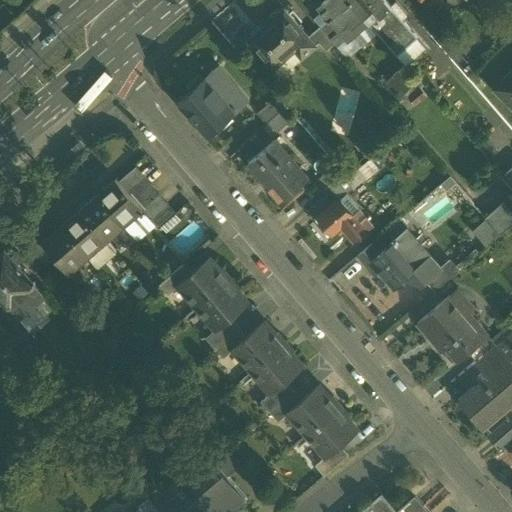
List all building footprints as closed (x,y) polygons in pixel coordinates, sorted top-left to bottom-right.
[(348,0),(324,0),(325,0),(318,6),(323,11),(321,12),(329,21),(330,21),(341,32),(347,39),(357,30),(354,27),(365,18),(348,0)] [(348,0),(365,18),(376,8),(378,11),(387,4),(388,3),(385,0),(348,0)] [(416,37),(387,4),(378,11),(376,8),(365,18),(396,54),(416,37)] [(285,11),(249,42),(273,69),(288,57),(292,62),(297,57),(300,60),(315,46),(285,11)] [(341,32),(330,21),(329,21),(320,28),(333,42),(339,36),(338,35),(341,32)] [(333,42),(320,28),(313,34),(327,51),(335,44),(333,42)] [(249,101),(223,70),(213,79),(210,75),(206,79),(236,113),(249,101)] [(511,72),(496,89),(511,105),(511,72)] [(236,113),(206,79),(178,102),(208,137),(236,113)] [(420,82),(405,90),(412,103),(428,95),(420,82)] [(275,97),(257,112),(266,123),(284,108),(275,97)] [(81,140),(66,153),(70,157),(85,144),(81,140)] [(282,156),(271,144),(249,163),(283,202),(309,179),(287,152),(282,156)] [(511,166),(501,177),(511,189),(511,166)] [(134,167),(118,181),(127,191),(143,177),(134,167)] [(344,177),(335,167),(318,182),(327,192),(329,190),(344,177)] [(344,177),(329,190),(339,201),(340,200),(340,201),(355,188),(345,176),(344,177)] [(143,177),(127,191),(134,200),(150,186),(143,177)] [(118,181),(115,178),(96,195),(123,226),(142,209),(134,200),(127,191),(118,181)] [(150,186),(134,200),(142,209),(158,195),(150,186)] [(123,226),(96,195),(78,210),(105,241),(123,226)] [(158,195),(142,209),(150,218),(166,204),(158,195)] [(339,201),(318,219),(333,236),(342,228),(355,217),(353,216),(340,201),(340,200),(339,201)] [(511,225),(511,212),(504,203),(486,218),(500,235),(511,225)] [(166,204),(150,218),(159,227),(175,214),(166,204)] [(105,241),(78,210),(60,226),(86,257),(96,268),(97,268),(98,268),(115,253),(114,253),(115,252),(105,241)] [(355,217),(342,228),(355,243),(373,228),(359,211),(353,216),(355,217)] [(86,257),(60,226),(41,242),(68,273),(86,257)] [(442,269),(408,230),(397,239),(406,250),(401,253),(415,270),(416,269),(417,270),(408,278),(417,290),(427,282),(442,269)] [(380,238),(358,256),(366,266),(387,247),(380,238)] [(387,247),(366,266),(367,267),(368,267),(375,275),(380,272),(393,288),(393,289),(394,290),(408,278),(417,270),(416,269),(415,270),(401,253),(406,250),(397,239),(387,247)] [(34,285),(4,250),(0,253),(0,298),(8,308),(34,285)] [(191,273),(177,286),(196,308),(228,281),(208,258),(191,273)] [(442,269),(427,282),(435,291),(460,270),(452,261),(442,269)] [(191,273),(183,264),(159,285),(167,294),(177,286),(191,273)] [(228,281),(196,308),(215,330),(216,331),(230,318),(247,303),(228,281)] [(33,335),(58,312),(41,295),(17,318),(33,335)] [(450,295),(418,322),(443,350),(447,346),(459,360),(469,352),(488,335),(468,312),(466,314),(450,295)] [(8,308),(0,298),(0,322),(8,332),(22,349),(34,338),(8,308)] [(230,318),(216,331),(215,330),(205,338),(214,349),(238,327),(230,318)] [(246,336),(231,349),(232,350),(251,372),(283,344),(263,322),(246,336)] [(238,327),(214,349),(223,359),(232,350),(231,349),(246,336),(238,327)] [(488,335),(469,352),(477,360),(496,344),(488,335)] [(302,367),(283,344),(251,372),(270,394),(270,395),(285,382),(302,367)] [(477,360),(476,362),(486,374),(506,356),(496,344),(477,360)] [(506,356),(486,374),(489,377),(460,401),(483,428),(511,403),(511,361),(507,356),(506,356)] [(285,382),(270,395),(270,394),(260,402),(269,412),(293,391),(285,382)] [(301,400),(286,413),(287,414),(306,436),(338,408),(318,385),(301,400)] [(293,391),(269,412),(278,422),(287,414),(286,413),(301,400),(293,391)] [(338,408),(306,436),(324,457),(325,458),(340,445),(357,430),(338,408)] [(511,425),(508,421),(490,437),(499,447),(511,435),(511,425)] [(240,465),(211,434),(198,445),(210,460),(211,459),(226,477),(240,465)] [(340,445),(325,458),(324,457),(315,465),(323,475),(348,454),(340,445)] [(226,477),(211,459),(210,460),(209,461),(212,465),(183,489),(180,485),(177,488),(179,491),(167,501),(166,500),(165,501),(164,502),(172,511),(229,511),(231,511),(246,500),(226,477)] [(165,501),(157,491),(149,497),(161,511),(172,511),(164,502),(165,501)] [(380,494),(359,511),(395,511),(396,511),(380,494)] [(414,496),(396,511),(395,511),(415,511),(422,506),(414,496)] [(161,511),(149,497),(137,507),(139,510),(140,509),(142,511),(161,511)]
